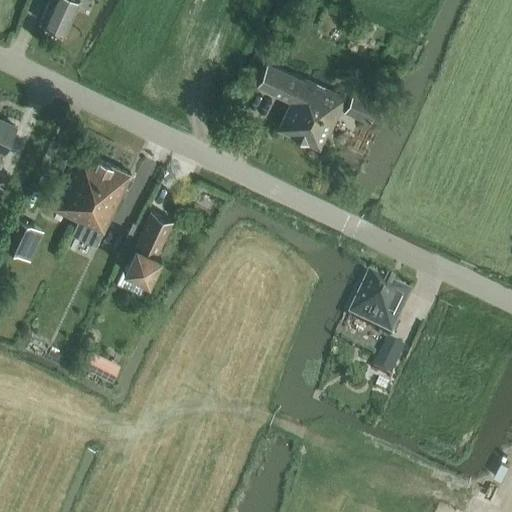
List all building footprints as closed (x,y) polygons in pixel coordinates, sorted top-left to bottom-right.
[(47,0),(37,24),(63,35),(78,0),(77,0),(47,0)] [(361,42),(398,57),(410,28),(373,13),(361,42)] [(278,127),(320,147),(344,96),(268,60),(257,85),(290,101),(278,127)] [(17,83),(7,99),(18,106),(28,90),(17,83)] [(369,122),(379,102),(355,90),(345,110),(369,122)] [(0,145),(4,148),(17,123),(0,114),(0,145)] [(149,179),(161,153),(149,149),(138,174),(149,179)] [(77,219),(104,164),(79,152),(52,206),(77,219)] [(104,164),(77,219),(103,231),(129,176),(104,164)] [(151,212),(124,269),(148,280),(159,257),(155,255),(171,222),(151,212)] [(4,248),(30,259),(40,237),(27,231),(31,224),(18,218),(4,248)] [(370,274),(350,316),(391,335),(411,294),(370,274)] [(387,339),(379,356),(397,365),(405,347),(387,339)] [(89,349),(81,366),(98,374),(106,357),(89,349)]
